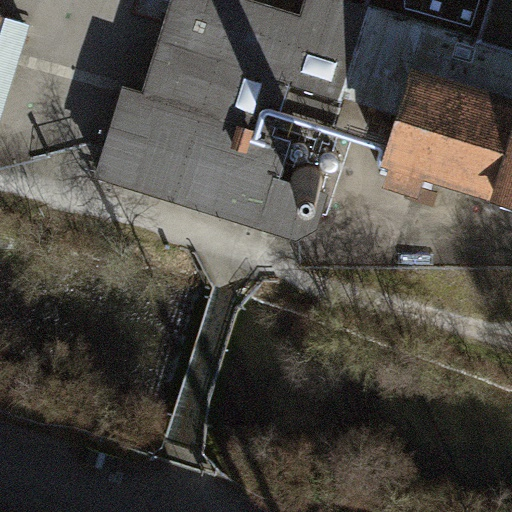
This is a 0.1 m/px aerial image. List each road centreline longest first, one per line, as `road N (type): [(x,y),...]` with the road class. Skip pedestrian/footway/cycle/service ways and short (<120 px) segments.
road 1 (track): [(238,256),(511,351)]
road 2 (track): [(70,201),(238,256)]
